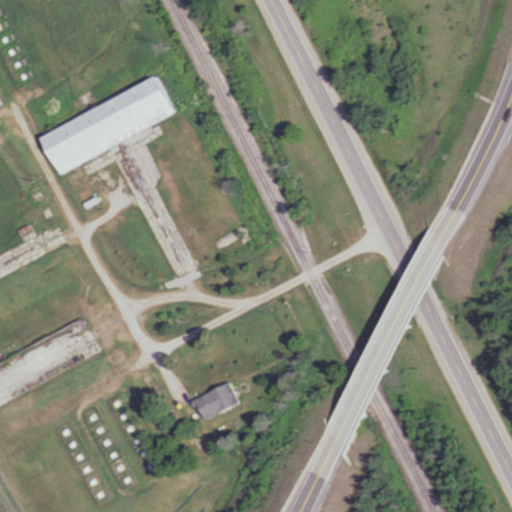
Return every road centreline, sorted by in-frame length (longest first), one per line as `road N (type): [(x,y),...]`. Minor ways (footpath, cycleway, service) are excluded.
road 1 (secondary): [(511,468),(272,0)]
road 2 (primary): [(363,381),(458,204)]
road 3 (primary): [(458,204),(511,95)]
